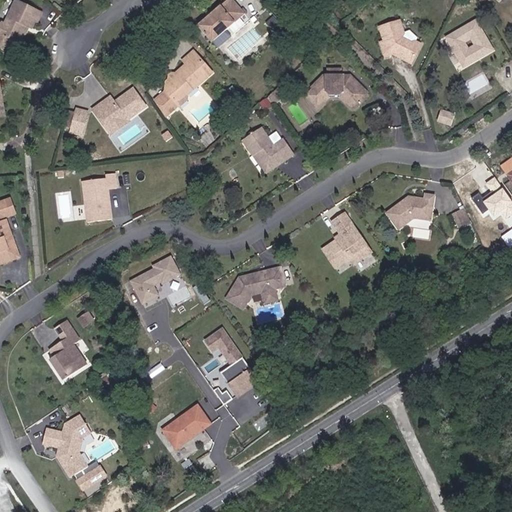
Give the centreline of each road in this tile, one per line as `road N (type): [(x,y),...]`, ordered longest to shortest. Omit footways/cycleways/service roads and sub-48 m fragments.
road 1 (residential): [(0,334),(96,256),(149,228),(225,245),(377,155),(455,156),(511,117)]
road 2 (secondary): [(195,511),(511,312)]
road 3 (track): [(450,511),(388,389)]
